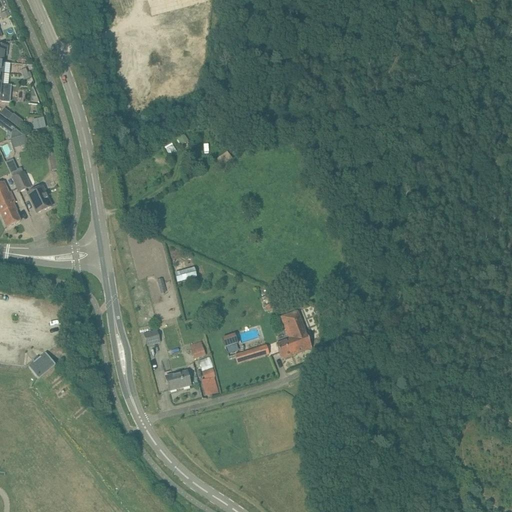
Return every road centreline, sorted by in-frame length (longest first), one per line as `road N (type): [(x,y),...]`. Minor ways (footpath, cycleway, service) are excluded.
road 1 (tertiary): [(102,244),(76,107),(31,0)]
road 2 (tertiary): [(239,511),(163,452),(130,396)]
